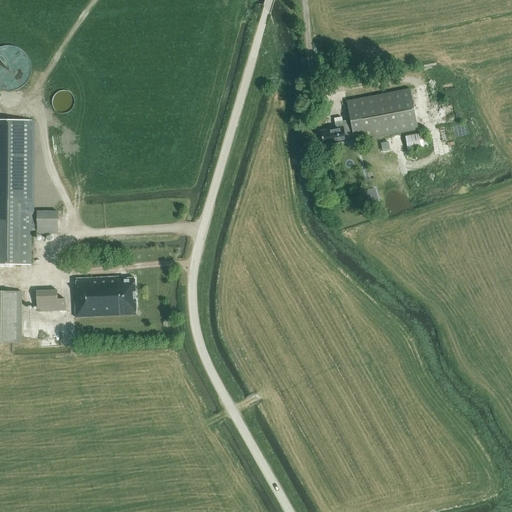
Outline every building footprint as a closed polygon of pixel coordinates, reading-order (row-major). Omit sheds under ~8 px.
[(32,80),(31,62),(22,62),(22,67),(19,67),(20,73),(4,74),(4,82),(8,82),(8,88),(24,87),(24,80),(32,80)] [(355,142),(419,129),(411,89),(347,101),(351,120),(336,123),(337,128),(321,131),(324,145),(347,141),(346,139),(354,137),(355,142)] [(75,93),(60,91),(58,108),(73,109),(75,93)] [(31,122),(0,122),(0,264),(31,265),(31,231),(37,231),(37,234),(57,234),(57,212),(37,212),(31,213),(31,122)] [(408,149),(428,145),(426,133),(406,137),(408,149)] [(76,317),(137,315),(135,278),(121,278),(121,277),(76,279),(76,289),(74,289),(76,317)] [(36,291),(36,293),(27,294),(27,305),(37,305),(37,312),(66,311),(66,299),(57,300),(57,290),(36,291)] [(22,291),(0,291),(0,342),(22,343),(22,291)] [(25,319),(25,329),(37,330),(37,320),(25,319)]
